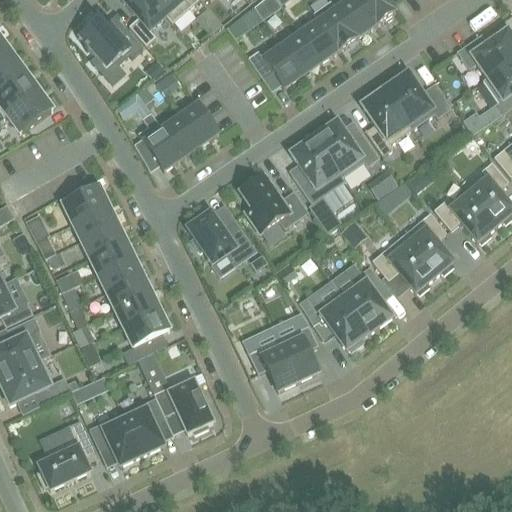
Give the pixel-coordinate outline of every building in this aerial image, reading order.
[(173,27),(149,0),(124,0),(120,3),(138,23),(129,31),(146,50),(156,42),(149,35),(166,20),(172,28),(173,27)] [(200,4),(196,0),(149,0),(173,27),(200,4)] [(298,0),(273,0),(283,12),(298,0)] [(355,0),(347,0),(334,10),(357,43),(376,30),(355,0)] [(355,0),(376,30),(395,17),(383,0),(355,0)] [(339,56),(357,43),(334,10),(331,6),(313,18),(316,22),(315,22),(339,56)] [(315,22),(297,35),(320,68),(339,56),(315,22)] [(118,73),(126,66),(135,75),(150,61),(118,25),(103,38),(95,29),(89,35),(86,32),(73,43),(92,64),(88,68),(98,80),(113,67),(118,73)] [(511,34),(509,36),(508,35),(488,49),(481,39),(457,57),(469,74),(477,68),(487,82),(487,83),(511,65),(511,34)] [(297,35),(279,47),(302,81),(305,79),(309,76),(320,68),(297,35)] [(0,71),(14,61),(1,44),(0,44),(0,71)] [(279,47),(261,60),(258,56),(248,63),(263,84),(273,77),(284,93),(302,81),(279,47)] [(0,71),(0,97),(26,79),(14,61),(0,71)] [(511,65),(487,83),(487,82),(483,85),(498,107),(494,110),(501,121),(511,112),(511,65)] [(391,85),(394,88),(385,94),(412,134),(434,119),(437,123),(451,114),(436,88),(421,98),(408,78),(407,79),(404,76),(391,85)] [(164,98),(180,88),(172,77),(157,88),(164,98)] [(39,96),(26,79),(0,97),(0,110),(7,120),(39,96)] [(145,92),(137,99),(145,109),(145,110),(154,103),(145,92)] [(361,106),(363,109),(362,110),(375,129),(366,136),(383,161),(393,154),(390,149),(412,134),(385,94),(376,100),(374,97),(361,106)] [(7,120),(20,138),(53,114),(39,96),(7,120)] [(145,109),(136,115),(143,124),(151,118),(145,110),(145,109)] [(198,109),(180,122),(200,151),(218,138),(198,109)] [(477,117),(464,126),(474,139),(487,131),(479,120),(477,117)] [(182,163),(162,134),(151,118),(143,124),(148,132),(138,139),(164,176),(182,163)] [(182,163),(200,151),(180,122),(162,134),(182,163)] [(334,124),(321,133),(323,137),(314,143),(345,187),(345,186),(342,182),(364,168),(367,172),(379,164),(362,139),(351,147),(337,127),(336,128),(334,124)] [(291,158),(301,173),(291,180),(312,209),(323,202),(345,187),(314,143),(291,158)] [(511,147),(494,162),(510,182),(511,180),(511,147)] [(481,176),(484,180),(466,195),(496,232),(503,226),(505,229),(511,223),(511,212),(498,196),(508,187),(492,167),(481,176)] [(285,232),(307,217),(293,198),(282,205),(264,180),(254,187),(252,183),(239,192),(241,196),(240,197),(251,212),(245,216),(261,238),(280,225),(285,232)] [(63,208),(73,229),(108,211),(98,191),(63,208)] [(447,210),(444,206),(434,215),(450,235),(460,227),(477,247),(479,246),(481,249),(491,240),(489,237),(496,232),(466,195),(447,210)] [(312,209),(309,211),(328,239),(342,230),(323,202),(312,209)] [(117,228),(108,211),(73,229),(81,246),(117,228)] [(212,269),(227,259),(235,270),(254,256),(236,230),(227,236),(223,235),(213,221),(211,217),(188,233),(194,243),(191,245),(200,258),(203,255),(212,269)] [(441,277),(443,280),(454,271),(452,268),(453,267),(437,246),(446,238),(430,218),(401,242),(434,283),(441,277)] [(36,249),(47,244),(50,242),(40,222),(26,228),(36,249)] [(125,245),(117,228),(81,246),(89,263),(125,245)] [(23,239),(13,244),(21,261),(32,256),(23,239)] [(388,286),(398,278),(415,298),(417,297),(419,299),(430,291),(427,288),(434,283),(401,242),(372,266),(388,286)] [(47,244),(36,249),(45,266),(56,261),(47,244)] [(134,263),(125,245),(89,263),(98,280),(134,263)] [(261,258),(250,266),(256,274),(267,266),(261,258)] [(98,280),(106,298),(142,280),(134,263),(98,280)] [(283,287),(296,278),(289,268),(276,277),(283,287)] [(370,271),(359,279),(362,283),(341,298),(341,299),(369,338),(392,322),(381,307),(378,303),(389,295),(370,271)] [(66,279),(55,285),(62,298),(72,292),(66,279)] [(106,298),(115,315),(151,297),(142,280),(106,298)] [(0,322),(1,322),(6,333),(33,319),(27,308),(18,313),(5,288),(0,290),(0,322)] [(115,315),(123,332),(159,314),(151,297),(115,315)] [(333,335),(347,355),(369,338),(341,299),(341,298),(341,297),(340,298),(318,313),(314,308),(304,315),(322,343),(333,335)] [(124,333),(133,352),(123,357),(128,369),(150,358),(144,347),(169,335),(160,316),(124,333)] [(0,383),(38,365),(38,364),(26,341),(38,335),(33,323),(6,336),(11,347),(0,352),(0,383)] [(309,330),(278,344),(298,387),(319,377),(309,355),(318,351),(309,330)] [(92,349),(95,348),(87,331),(74,337),(81,352),(82,354),(92,349)] [(298,387),(278,344),(248,359),(258,379),(268,375),(278,396),(298,387)] [(41,363),(38,364),(38,365),(0,383),(0,388),(10,410),(36,397),(42,410),(71,396),(64,382),(53,388),(41,363)] [(165,422),(177,416),(188,439),(193,436),(195,439),(209,433),(207,430),(213,427),(192,382),(154,399),(165,422)] [(71,396),(77,408),(88,402),(83,390),(71,396)] [(122,418),(142,460),(163,450),(155,432),(167,427),(156,403),(122,418)] [(111,451),(120,471),(142,460),(122,418),(89,434),(99,456),(111,451)] [(81,425),(68,431),(74,443),(45,456),(49,465),(39,470),(42,476),(37,478),(44,493),(49,491),(50,493),(49,493),(50,495),(52,494),(88,477),(89,477),(90,476),(90,475),(89,475),(78,451),(90,445),(81,425)]
